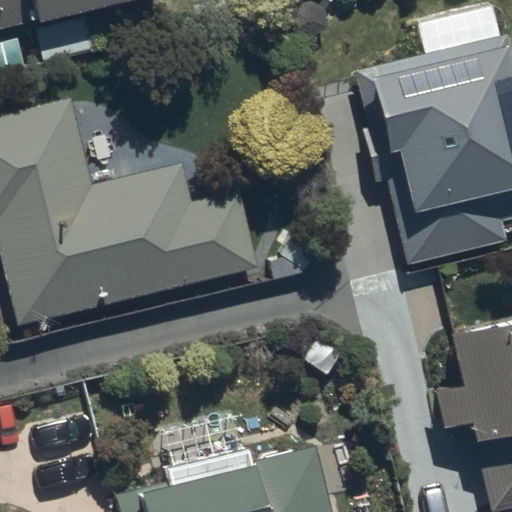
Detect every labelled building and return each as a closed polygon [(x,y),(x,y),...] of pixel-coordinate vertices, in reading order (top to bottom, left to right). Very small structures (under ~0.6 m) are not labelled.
[(0,0),(0,26),(127,0),(0,0)] [(511,119),(490,32),(336,72),(357,153),(368,151),(397,265),(492,241),(487,223),(511,216),(511,119)] [(55,100),(0,113),(0,299),(5,322),(240,264),(223,193),(177,204),(166,162),(76,184),(55,100)] [(511,314),(422,334),(434,385),(413,391),(422,428),(441,423),(446,443),(460,440),(477,511),(511,502),(511,314)] [(317,511),(303,449),(247,462),(234,406),(149,426),(159,468),(148,470),(151,482),(105,493),(109,511),(317,511)]
